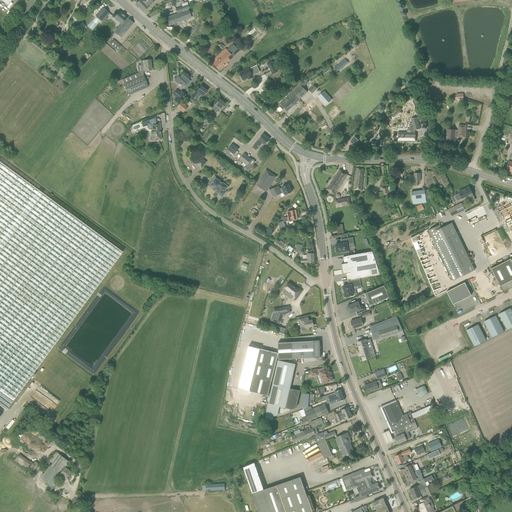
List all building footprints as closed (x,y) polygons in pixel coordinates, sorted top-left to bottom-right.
[(147,0),(140,8),(143,12),(147,8),(149,6),(148,6),(151,4),(150,3),(153,1),(154,0),(147,0)] [(190,9),(188,5),(176,9),(177,14),(174,15),(166,18),(168,26),(192,18),(188,9),(190,9)] [(102,8),(95,16),(101,20),(108,12),(102,8)] [(113,18),(121,24),(122,24),(123,24),(125,21),(127,18),(119,11),(113,18)] [(121,38),(130,27),(133,23),(127,18),(125,21),(123,24),(122,24),(121,24),(114,32),(121,38)] [(92,29),(97,22),(93,19),(88,26),(92,29)] [(266,30),(258,21),(253,25),(257,30),(260,35),(266,30)] [(253,26),(244,33),(251,41),(259,34),(253,26)] [(121,46),(116,42),(112,47),(117,51),(121,46)] [(233,44),(226,50),(225,49),(217,56),(213,59),(215,62),(213,64),(218,70),(222,67),(233,57),(239,51),(233,44)] [(349,63),(344,57),(333,66),(337,72),(349,63)] [(142,61),(140,61),(140,65),(141,71),(143,71),(151,70),(150,60),(142,61)] [(278,71),(272,61),(267,64),(273,75),(278,71)] [(244,71),(240,73),(243,80),(248,78),(248,79),(253,77),(252,75),(255,74),(254,73),(258,71),(256,67),(256,66),(253,67),(244,71)] [(138,73),(122,79),(124,83),(124,84),(129,95),(148,87),(143,76),(143,71),(141,71),(138,73)] [(190,77),(184,71),(179,77),(178,76),(174,81),(178,84),(180,82),(181,83),(183,81),(187,84),(190,81),(188,80),(190,77)] [(307,92),(303,87),(305,85),(305,86),(308,83),(308,82),(306,80),(303,83),(302,83),(292,92),(299,100),(307,92)] [(205,94),(208,90),(201,85),(198,89),(192,97),(190,100),(189,100),(194,104),(197,100),(200,95),(203,97),(205,94)] [(317,89),(314,85),(308,90),(312,94),(317,89)] [(177,101),(178,103),(179,103),(186,95),(181,91),(180,93),(176,90),(172,94),(176,97),(174,99),(176,100),(177,101)] [(324,91),(318,96),(326,105),(332,100),(324,91)] [(292,92),(284,100),(281,104),(287,111),(291,108),(299,100),(292,92)] [(221,110),(223,107),(226,103),(219,98),(214,104),(215,105),(209,113),(213,116),(219,108),(221,110)] [(307,114),(316,105),(312,100),(302,110),(307,114)] [(183,112),(186,108),(180,102),(177,107),(183,112)] [(328,114),(333,119),(340,111),(335,106),(328,114)] [(400,110),(391,116),(393,119),(402,113),(400,110)] [(398,133),(398,142),(415,142),(415,133),(415,130),(420,129),(417,117),(411,119),(412,123),(409,124),(411,129),(411,133),(403,133),(403,134),(399,134),(399,133),(398,133)] [(148,119),(140,122),(141,123),(142,127),(146,126),(150,124),(151,124),(152,130),(152,132),(150,132),(151,137),(150,138),(150,141),(151,141),(161,140),(160,131),(161,131),(160,123),(157,123),(156,123),(155,118),(148,120),(148,119)] [(456,130),(447,129),(446,140),(455,141),(455,136),(458,136),(458,137),(465,138),(466,126),(458,125),(458,130),(456,130)] [(252,147),(256,150),(262,144),(264,146),(267,143),(270,139),(263,133),(260,137),(254,145),(252,147)] [(350,142),(354,145),(355,145),(354,145),(359,140),(358,139),(359,138),(358,137),(359,137),(358,137),(358,136),(357,136),(356,136),(355,137),(355,136),(354,137),(355,137),(351,142),(350,141),(350,142)] [(239,149),(232,143),(227,150),(234,155),(239,149)] [(239,159),(247,166),(252,159),(244,153),(239,159)] [(196,164),(200,168),(201,169),(206,163),(200,157),(195,163),(196,164)] [(0,161),(0,390),(13,400),(122,252),(0,161)] [(361,192),(363,174),(363,169),(356,168),(354,191),(361,192)] [(348,175),(340,169),(326,190),(334,195),(348,175)] [(256,185),(267,192),(276,176),(266,170),(256,185)] [(414,183),(414,186),(417,186),(418,181),(420,181),(421,173),(419,173),(419,172),(416,172),(416,173),(414,173),(414,175),(413,175),(409,174),(409,183),(414,183)] [(224,192),(227,188),(228,186),(220,180),(219,181),(217,179),(218,178),(215,175),(210,180),(207,184),(210,187),(211,186),(214,188),(213,190),(220,195),(223,191),(224,192)] [(288,184),(280,189),(278,186),(270,190),(273,197),(280,194),(280,193),(283,191),(285,195),(292,192),(288,184)] [(460,193),(455,195),(457,200),(462,198),(468,195),(470,197),(468,198),(470,201),(475,199),(474,196),(471,191),(469,186),(459,191),(460,193)] [(429,190),(425,190),(412,192),(413,204),(426,202),(425,198),(430,197),(429,190)] [(350,205),(349,199),(335,201),(337,208),(350,205)] [(465,210),(462,203),(448,209),(452,216),(465,210)] [(511,222),(505,205),(494,209),(503,230),(511,226),(511,222)] [(296,210),(291,211),(287,212),(288,217),(283,218),(284,222),(297,219),(296,210)] [(475,270),(452,223),(441,228),(440,224),(428,230),(453,281),(475,270)] [(501,228),(496,230),(504,248),(508,246),(501,228)] [(353,243),(352,237),(340,239),(341,243),(335,244),(336,248),(335,248),(335,251),(336,251),(337,252),(341,252),(348,251),(347,244),(353,243)] [(284,245),(277,240),(274,244),(281,249),(284,245)] [(343,257),(344,263),(341,264),(342,269),(376,263),(372,251),(343,257)] [(307,257),(301,257),(301,262),(308,262),(308,265),(311,264),(311,262),(315,262),(315,253),(307,254),(307,257)] [(511,280),(511,261),(510,259),(491,269),(500,286),(511,280)] [(376,263),(342,269),(343,274),(346,273),(347,280),(379,274),(376,263)] [(124,286),(119,276),(110,280),(114,290),(124,286)] [(360,285),(359,279),(348,281),(349,285),(343,286),(343,290),(343,293),(344,293),(344,297),(345,296),(346,298),(349,297),(349,296),(353,295),(352,290),(354,289),(354,286),(360,285)] [(288,282),(283,288),(286,291),(286,293),(288,295),(287,296),(290,299),(292,296),(293,297),(299,290),(298,289),(288,282)] [(465,282),(446,292),(453,304),(471,295),(465,282)] [(365,294),(370,306),(389,298),(384,285),(365,294)] [(358,302),(347,306),(347,307),(346,307),(347,308),(346,308),(347,311),(348,311),(349,311),(350,314),(354,312),(355,315),(365,311),(363,305),(360,306),(358,302)] [(273,312),(271,320),(279,323),(282,315),(290,313),(288,306),(274,309),(273,312)] [(511,327),(511,311),(510,308),(499,314),(507,330),(511,327)] [(374,340),(403,331),(396,316),(370,327),(374,340)] [(504,331),(496,316),(484,321),(492,337),(504,331)] [(306,328),(309,327),(314,326),(312,320),(309,321),(308,317),(299,319),(301,327),(302,330),(306,329),(306,328)] [(352,327),(352,328),(353,328),(363,325),(361,318),(351,321),(352,326),(352,327)] [(486,340),(478,324),(466,330),(474,346),(486,340)] [(357,342),(363,360),(371,357),(369,351),(373,350),(370,339),(366,340),(357,342)] [(319,341),(278,343),(279,360),(320,357),(319,341)] [(248,346),(238,388),(249,391),(253,377),(260,349),(248,346)] [(271,381),(277,359),(278,353),(260,349),(253,377),(249,391),(268,396),(271,381)] [(292,409),(296,408),(300,391),(290,388),(296,364),(278,360),(272,385),(264,423),(273,419),(274,416),(275,416),(277,406),(292,409)] [(318,369),(310,371),(312,376),(316,375),(320,375),(322,379),(318,380),(320,385),(323,384),(333,380),(329,368),(324,369),(324,368),(318,370),(318,369)] [(378,379),(386,376),(384,369),(375,373),(378,379)] [(379,380),(365,386),(367,393),(379,388),(379,389),(383,388),(379,380)] [(421,386),(415,389),(419,397),(425,394),(421,386)] [(335,393),(325,396),(325,397),(326,400),(343,394),(342,389),(337,391),(334,392),(335,393)] [(0,405),(6,410),(13,400),(0,390),(0,405)] [(343,394),(326,400),(327,403),(330,402),(331,404),(337,402),(345,399),(343,394)] [(386,405),(382,407),(389,422),(388,422),(392,432),(393,431),(395,436),(396,435),(396,437),(397,437),(401,435),(400,434),(401,434),(402,433),(401,432),(406,430),(404,427),(415,422),(413,418),(411,414),(411,412),(403,415),(399,407),(396,401),(386,405)] [(303,409),(299,411),(302,417),(304,422),(329,412),(325,404),(312,409),(311,406),(303,409)] [(332,420),(335,419),(350,412),(348,407),(341,410),(342,411),(336,414),(334,411),(327,414),(330,421),(332,420)] [(350,412),(335,419),(336,423),(339,422),(339,421),(345,418),(346,420),(353,417),(350,412)] [(310,422),(312,428),(324,423),(321,417),(310,422)] [(418,428),(415,422),(404,427),(406,430),(401,432),(402,433),(401,434),(400,434),(401,435),(397,437),(396,437),(395,437),(398,444),(402,442),(407,440),(411,438),(408,432),(418,428)] [(315,434),(312,428),(291,437),(294,443),(315,434)] [(319,434),(316,435),(314,436),(325,459),(332,456),(325,439),(327,439),(336,435),(335,431),(328,434),(327,431),(319,434)] [(388,432),(381,435),(386,445),(393,442),(388,432)] [(337,437),(339,444),(339,445),(341,450),(340,450),(340,452),(341,455),(342,455),(343,455),(343,456),(348,453),(353,451),(349,441),(350,440),(347,433),(337,437)] [(63,451),(65,448),(54,439),(51,442),(63,451)] [(438,439),(428,444),(431,452),(442,447),(438,439)] [(414,449),(417,455),(425,452),(423,445),(414,449)] [(399,464),(403,462),(408,460),(406,455),(410,453),(409,450),(395,456),(399,464)] [(440,454),(438,450),(427,455),(429,459),(440,454)] [(70,463),(56,451),(48,461),(51,463),(40,478),(51,487),(61,475),(65,479),(71,472),(66,468),(70,463)] [(33,475),(35,473),(36,474),(42,467),(34,461),(32,463),(30,461),(29,462),(19,454),(14,460),(33,475)] [(312,511),(300,477),(263,490),(253,461),(242,466),(252,494),(258,511),(312,511)] [(416,471),(417,471),(414,464),(412,465),(411,462),(403,465),(405,469),(403,470),(405,476),(416,471)] [(353,474),(342,478),(347,491),(358,487),(361,486),(363,490),(359,491),(361,495),(354,498),(355,502),(368,497),(366,494),(380,489),(377,483),(372,485),(370,481),(369,478),(372,477),(370,471),(370,472),(365,474),(363,469),(352,473),(353,474)] [(411,484),(416,482),(419,481),(420,480),(420,481),(423,479),(422,474),(418,476),(416,471),(405,476),(408,481),(410,480),(411,484)] [(410,489),(412,494),(427,487),(425,482),(424,479),(423,479),(420,481),(419,481),(420,484),(419,485),(417,486),(414,487),(410,489)] [(414,499),(418,497),(421,496),(420,495),(427,492),(429,496),(434,494),(431,486),(412,494),(414,499)] [(463,490),(467,498),(473,495),(469,486),(463,490)] [(429,500),(428,497),(420,500),(422,503),(420,504),(423,511),(421,511),(433,511),(434,511),(432,507),(433,507),(430,500),(429,500)] [(376,511),(374,511),(389,511),(383,498),(372,502),(374,507),(376,511)]
